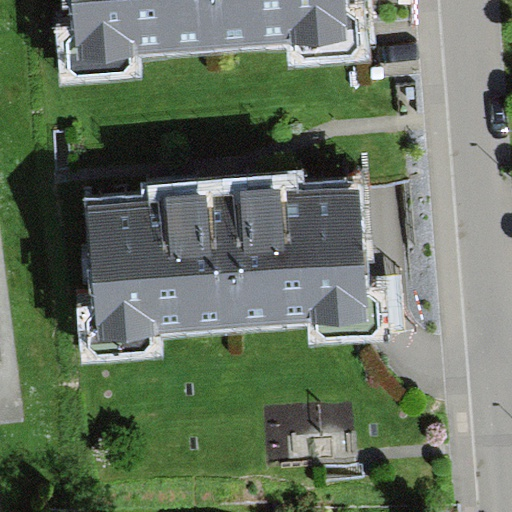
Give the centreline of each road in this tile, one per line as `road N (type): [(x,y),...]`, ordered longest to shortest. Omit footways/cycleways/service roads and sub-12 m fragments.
road 1 (residential): [(468,0),(499,378)]
road 2 (residential): [(499,378),(509,511)]
